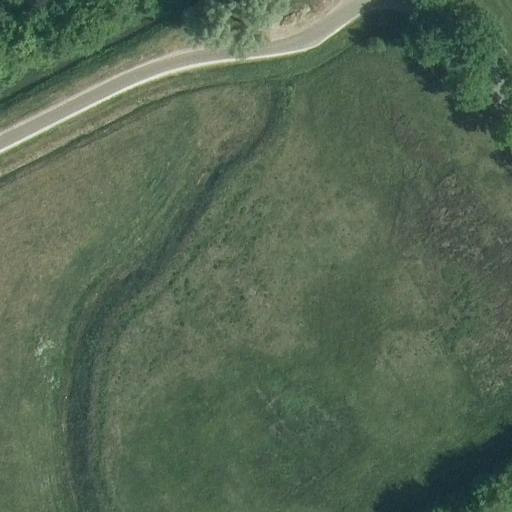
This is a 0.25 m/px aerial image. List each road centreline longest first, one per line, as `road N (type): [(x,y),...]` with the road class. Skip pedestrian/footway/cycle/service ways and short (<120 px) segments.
road 1 (unclassified): [(0,145),(154,72),(295,47),(358,0)]
road 2 (unclassified): [(511,107),(412,0)]
